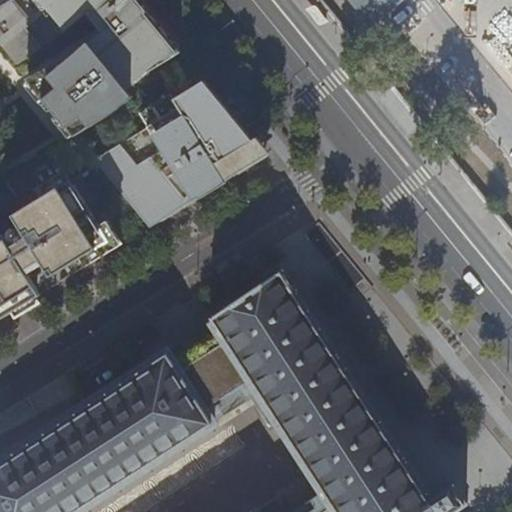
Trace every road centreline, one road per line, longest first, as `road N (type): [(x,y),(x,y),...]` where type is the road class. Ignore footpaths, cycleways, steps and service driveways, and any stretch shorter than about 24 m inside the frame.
road 1 (residential): [(0,373),(370,145)]
road 2 (primary): [(511,318),(370,145)]
road 3 (primary): [(370,145),(251,0)]
